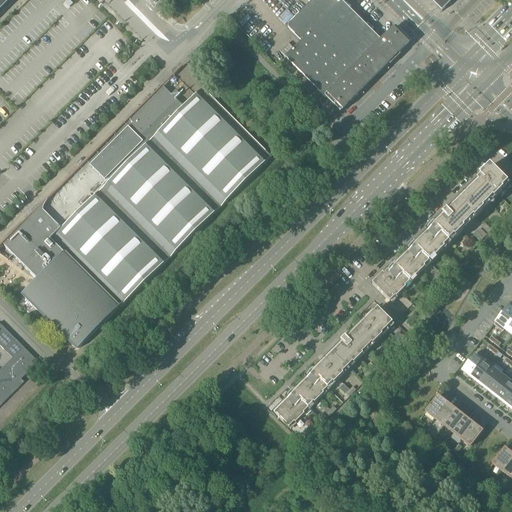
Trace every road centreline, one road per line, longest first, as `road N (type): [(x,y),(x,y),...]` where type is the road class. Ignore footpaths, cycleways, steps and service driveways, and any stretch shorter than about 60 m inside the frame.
road 1 (secondary): [(462,66),(18,511)]
road 2 (secondary): [(53,511),(482,82)]
road 3 (residential): [(263,376),(476,158),(494,155),(511,169)]
road 4 (residential): [(511,434),(438,372),(505,284)]
road 5 (unclassified): [(112,0),(168,58),(227,0)]
road 6 (unclassified): [(435,39),(336,139)]
